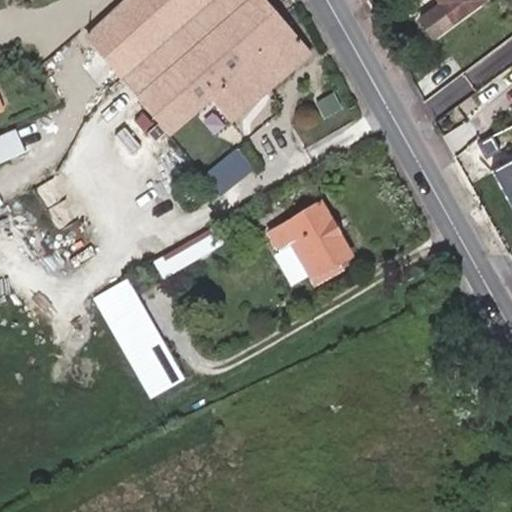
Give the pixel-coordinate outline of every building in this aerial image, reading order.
[(124,0),(89,40),(118,77),(170,137),(187,121),(195,130),(202,124),(195,115),(212,101),(230,122),(312,52),(267,0),(124,0)] [(447,32),(492,0),(430,0),(438,10),(415,28),(427,45),(447,32)] [(333,91),(314,101),(322,118),(342,108),(333,91)] [(17,140),(40,133),(37,121),(0,132),(0,160),(21,153),(17,140)] [(76,217),(51,177),(29,191),(54,231),(76,217)] [(352,253),(319,196),(298,209),(301,214),(275,228),(279,236),(284,232),(289,242),(295,238),(305,253),(298,258),(314,284),(334,271),(331,266),(352,253)] [(220,242),(213,227),(160,258),(167,272),(220,242)] [(94,295),(151,392),(183,374),(126,277),(110,286),(94,295)]
